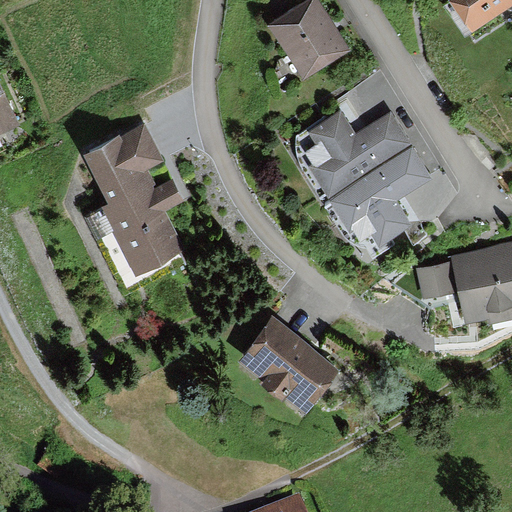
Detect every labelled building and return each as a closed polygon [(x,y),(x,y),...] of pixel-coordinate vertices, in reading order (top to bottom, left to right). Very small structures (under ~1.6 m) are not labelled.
[(329,0),(286,0),(271,9),(306,67),(353,39),(329,0)] [(465,0),(476,15),(497,0),(465,0)] [(0,42),(0,41),(0,127),(30,116),(0,42)] [(396,101),(362,123),(345,95),(314,114),(318,121),(312,125),(316,133),(304,141),(329,181),(413,129),(396,101)] [(166,142),(147,107),(85,140),(111,190),(100,196),(137,266),(194,236),(175,201),(192,192),(175,161),(160,169),(151,150),(166,142)] [(433,163),(416,137),(332,190),(355,225),(364,219),(368,226),(375,222),(381,231),(407,214),(391,189),(433,163)] [(511,290),(511,230),(457,238),(458,249),(425,253),(429,285),(465,280),(467,296),(511,290)] [(334,364),(273,317),(244,354),(305,401),(334,364)] [(307,511),(303,501),(277,511),(307,511)]
